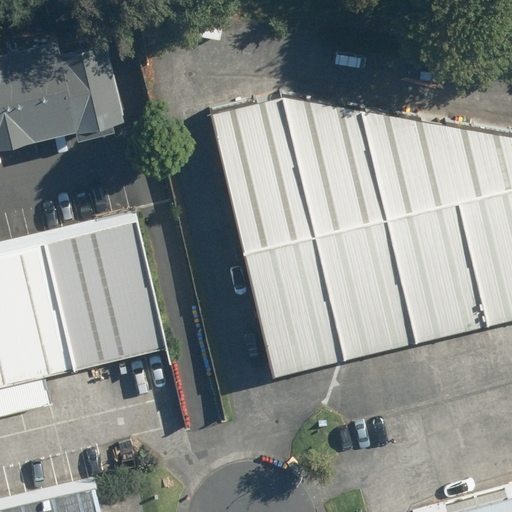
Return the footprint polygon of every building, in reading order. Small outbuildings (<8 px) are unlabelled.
[(0,134),(121,105),(99,13),(0,37),(0,134)] [(272,367),(511,309),(511,127),(283,87),(209,105),(272,367)] [(0,237),(0,373),(159,335),(127,207),(0,237)] [(98,511),(89,476),(0,497),(0,511),(98,511)] [(511,511),(511,483),(413,511),(412,511),(511,511)]
